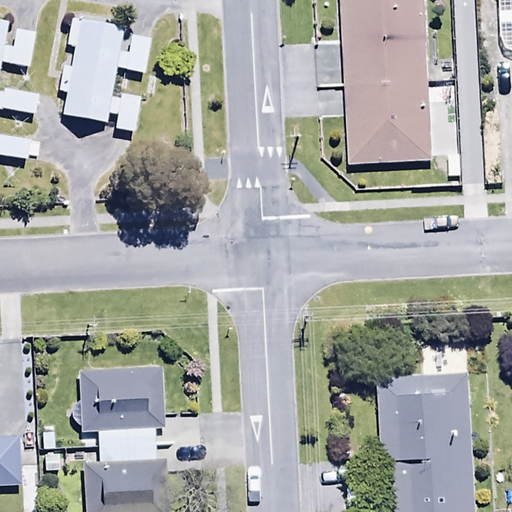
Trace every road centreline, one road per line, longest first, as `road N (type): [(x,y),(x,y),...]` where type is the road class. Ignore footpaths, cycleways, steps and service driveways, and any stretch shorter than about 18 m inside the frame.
road 1 (residential): [(257,254),(270,511)]
road 2 (residential): [(0,267),(257,254)]
road 3 (residential): [(243,0),(257,254)]
road 4 (residential): [(257,254),(511,242)]
